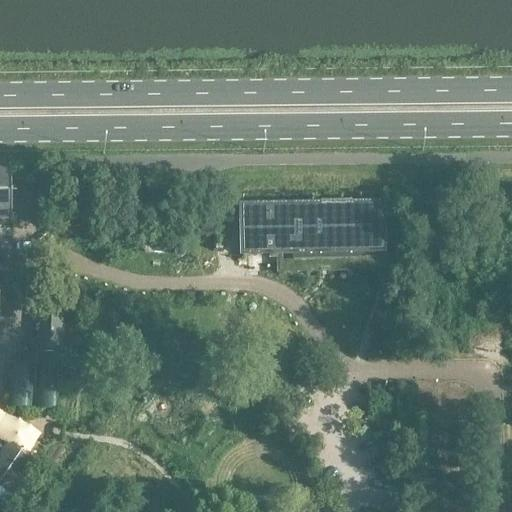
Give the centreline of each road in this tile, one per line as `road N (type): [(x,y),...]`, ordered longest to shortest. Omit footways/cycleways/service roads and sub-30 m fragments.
road 1 (primary): [(511,90),(0,96)]
road 2 (primary): [(0,128),(511,123)]
